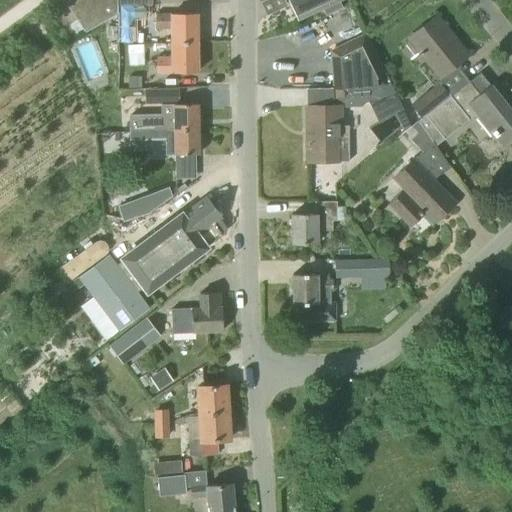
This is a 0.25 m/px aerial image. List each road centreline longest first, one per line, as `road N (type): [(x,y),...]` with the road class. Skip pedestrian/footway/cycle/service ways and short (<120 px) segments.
road 1 (residential): [(258,375),(246,239),(244,0)]
road 2 (residential): [(258,375),(371,365),(511,231)]
road 3 (residential): [(269,511),(258,375)]
